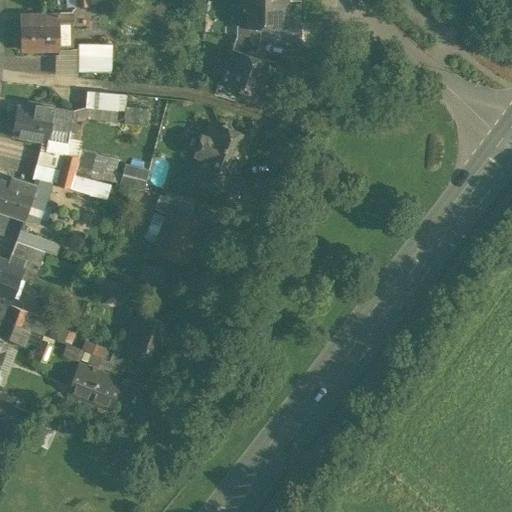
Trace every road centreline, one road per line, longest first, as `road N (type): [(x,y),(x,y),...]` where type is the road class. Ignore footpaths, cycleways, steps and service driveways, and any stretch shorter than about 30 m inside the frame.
road 1 (primary): [(220,511),(509,137)]
road 2 (residential): [(331,0),(316,66),(176,412)]
road 3 (residential): [(509,137),(360,0)]
